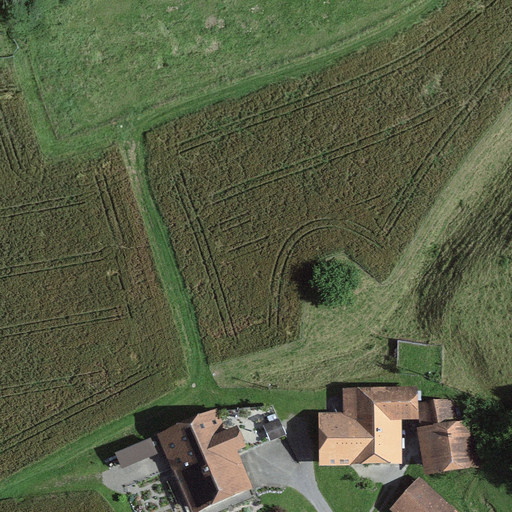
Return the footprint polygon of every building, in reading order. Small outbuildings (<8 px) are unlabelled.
[(326,431),(327,456),(392,452),(390,415),(414,414),(412,387),(353,390),(355,429),(326,431)] [(423,404),(433,463),(471,456),(466,424),(449,426),(445,400),(423,404)] [(274,404),(208,415),(169,431),(199,502),(239,485),(226,453),(284,429),(274,404)] [(123,469),(160,454),(153,438),(116,453),(123,469)] [(400,507),(405,511),(450,511),(419,485),(400,507)]
